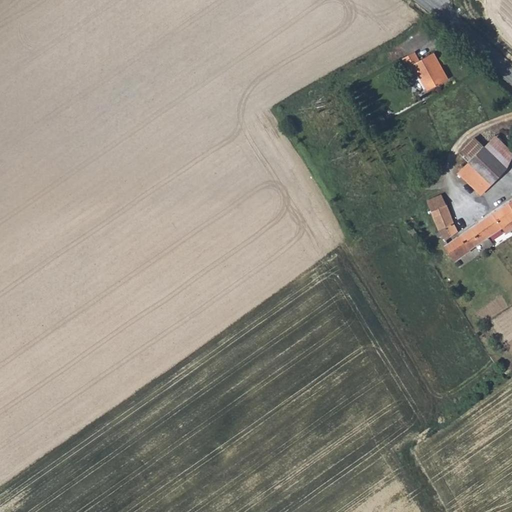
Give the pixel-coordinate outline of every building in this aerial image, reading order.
[(422,73),(429,88),(448,79),(442,69),(446,67),(438,51),(424,59),(418,49),(405,55),(416,76),(422,73)] [(446,67),(442,69),(448,79),(451,77),(446,67)] [(510,166),(511,162),(511,144),(499,132),(487,145),(510,166)] [(463,151),(471,161),(487,145),(478,136),(463,151)] [(510,166),(487,145),(471,161),(461,171),(483,194),(496,181),(510,166)] [(434,197),(429,198),(432,209),(449,204),(445,193),(434,197)] [(476,220),(487,237),(502,227),(505,230),(511,225),(511,222),(510,220),(511,218),(511,206),(507,199),(476,220)] [(432,209),(435,216),(450,210),(449,204),(432,209)] [(450,210),(435,216),(438,228),(442,227),(445,237),(457,228),(450,210)] [(471,250),(470,248),(487,237),(476,220),(459,232),(444,242),(456,260),(471,250)] [(416,237),(422,235),(418,229),(413,232),(416,237)]
